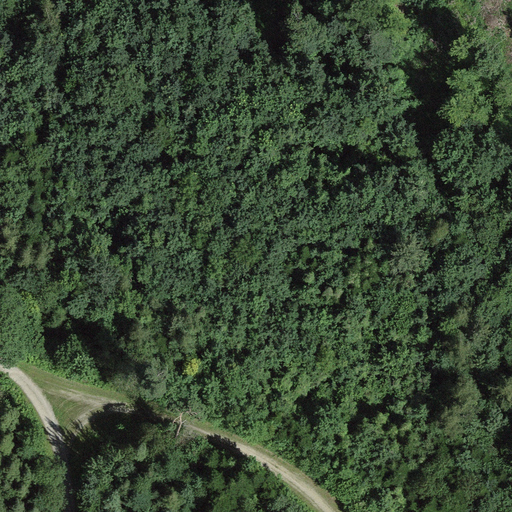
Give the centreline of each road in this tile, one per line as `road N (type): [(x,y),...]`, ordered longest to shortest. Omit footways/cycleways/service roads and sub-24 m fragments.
road 1 (track): [(62,386),(207,437),(315,490),(333,511)]
road 2 (track): [(0,363),(62,386),(68,511)]
